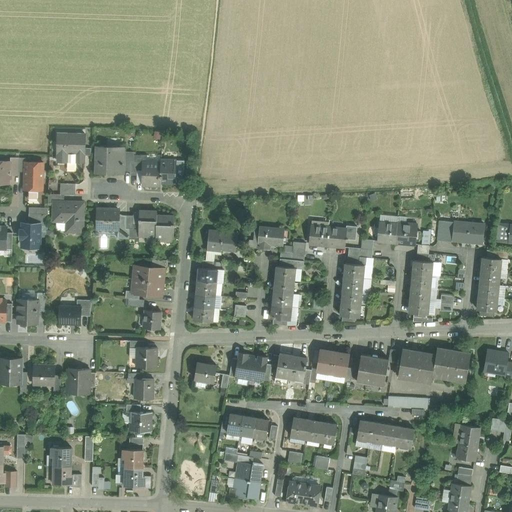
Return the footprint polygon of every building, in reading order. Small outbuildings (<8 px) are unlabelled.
[(85,134),(58,133),(57,161),(68,161),(68,162),(76,163),(76,161),(85,162),(85,134)] [(124,147),(97,146),(96,170),(112,170),(112,173),(123,173),(124,171),(124,151),(124,147)] [(134,151),(124,151),(124,171),(130,171),(130,161),(134,161),(134,155),(134,151)] [(137,162),(137,170),(143,171),(143,162),(147,162),(147,155),(134,155),(134,161),(137,162)] [(19,157),(11,157),(11,161),(11,175),(19,175),(19,171),(19,157)] [(11,161),(0,160),(0,182),(9,183),(9,175),(11,175),(11,161)] [(177,160),(161,160),(161,163),(160,182),(161,182),(176,183),(177,160)] [(26,162),(25,162),(25,172),(25,187),(28,187),(31,190),(37,190),(39,188),(43,188),(43,178),(43,168),(43,162),(26,162)] [(147,162),(143,162),(143,171),(143,181),(142,185),(160,185),(161,182),(160,182),(161,163),(147,162)] [(76,183),(61,183),(60,194),(64,194),(75,194),(76,183)] [(37,190),(31,190),(29,192),(29,198),(30,199),(36,199),(38,198),(38,192),(37,190)] [(60,194),(48,193),(48,202),(54,202),(55,202),(64,202),(64,194),(60,194)] [(64,202),(55,202),(54,202),(54,220),(57,220),(56,228),(58,230),(65,230),(70,230),(82,231),(83,202),(64,202)] [(111,211),(99,210),(99,209),(98,209),(97,228),(109,228),(118,228),(119,228),(119,219),(119,215),(119,210),(111,209),(111,211)] [(157,211),(139,210),(139,223),(139,235),(156,236),(157,215),(157,211)] [(48,214),(29,213),(29,223),(41,223),(41,226),(47,226),(48,214)] [(157,215),(156,236),(156,240),(174,241),(175,216),(157,215)] [(397,224),(398,222),(398,216),(380,215),(379,222),(397,224)] [(126,219),(119,219),(119,228),(118,228),(118,237),(118,238),(129,238),(129,228),(126,228),(126,219)] [(454,222),(439,220),(437,241),(452,243),(452,240),(454,222)] [(133,228),(129,228),(129,238),(139,239),(139,235),(139,223),(133,222),(133,228)] [(397,224),(379,222),(377,241),(387,242),(388,240),(395,241),(395,242),(396,242),(397,224)] [(408,223),(398,222),(397,224),(396,242),(416,244),(418,224),(408,223)] [(485,225),(454,222),(452,240),(464,241),(464,239),(483,241),(482,243),(483,243),(485,225)] [(29,223),(27,223),(26,229),(20,229),(20,238),(25,238),(24,247),(40,247),(41,226),(41,223),(29,223)] [(422,236),(421,244),(430,245),(432,224),(425,224),(424,236),(422,236)] [(511,225),(510,225),(499,224),(497,241),(509,242),(509,241),(511,241),(511,225)] [(329,227),(311,225),(309,244),(319,245),(319,243),(327,244),(329,227)] [(346,229),(329,227),(327,244),(335,245),(335,246),(345,247),(346,239),(356,240),(357,226),(347,225),(346,229)] [(285,229),(260,227),(259,234),(258,242),(259,242),(259,243),(259,248),(269,249),(270,244),(283,245),(285,229)] [(109,228),(109,236),(118,237),(118,228),(109,228)] [(238,233),(209,230),(207,249),(222,250),(222,248),(236,250),(238,233)] [(259,234),(252,234),(251,242),(248,241),(248,247),(259,248),(259,243),(258,242),(259,234)] [(362,240),(361,248),(373,249),(373,242),(362,240)] [(306,243),(293,241),(292,252),(305,253),(306,243)] [(418,244),(417,253),(429,254),(430,245),(421,244),(418,244)] [(361,248),(349,247),(348,255),(360,257),(361,248)] [(54,248),(51,257),(57,259),(59,250),(54,248)] [(373,249),(361,248),(360,257),(367,257),(372,258),(373,249)] [(222,250),(207,249),(206,260),(214,261),(215,261),(215,254),(221,254),(222,250)] [(508,252),(487,250),(486,257),(501,259),(507,260),(508,252)] [(292,252),(281,251),(280,258),(292,259),(292,252)] [(305,253),(292,252),(292,259),(304,260),(305,253)] [(429,254),(417,253),(417,260),(428,261),(429,254)] [(360,257),(348,255),(347,263),(359,264),(360,257)] [(486,257),(483,257),(482,263),(483,263),(483,270),(500,272),(501,259),(486,257)] [(292,259),(280,258),(279,266),(277,265),(276,271),(278,271),(277,278),(277,279),(294,281),(296,268),(302,269),(304,269),(304,260),(292,259)] [(167,260),(153,260),(152,267),(163,268),(163,270),(166,270),(167,260)] [(203,260),(203,268),(213,269),(213,266),(214,261),(206,260),(203,260)] [(417,260),(414,260),(413,266),(415,266),(414,273),(431,275),(433,262),(428,261),(417,260)] [(431,275),(439,276),(441,262),(433,262),(431,275)] [(347,263),(345,263),(345,269),(346,269),(346,276),(363,278),(364,265),(359,264),(347,263)] [(152,267),(137,265),(135,278),(162,281),(163,270),(163,268),(152,267)] [(203,268),(199,267),(198,273),(200,273),(199,280),(199,281),(216,282),(218,269),(213,269),(203,268)] [(500,272),(483,270),(481,270),(481,276),(482,276),(481,283),(499,285),(500,272)] [(397,274),(386,273),(385,280),(396,281),(397,274)] [(431,275),(414,273),(413,273),(412,279),(414,279),(413,286),(430,288),(431,275)] [(328,275),(323,275),(323,279),(319,279),(318,283),(327,284),(328,275)] [(363,278),(346,276),(344,276),(344,282),(345,282),(344,289),(362,291),(363,278)] [(162,281),(135,278),(134,291),(134,292),(140,293),(160,295),(162,281)] [(294,281),(277,279),(277,278),(276,278),(275,284),(276,284),(276,291),(276,292),(293,294),(294,281)] [(362,291),(369,292),(370,279),(363,278),(362,291)] [(216,282),(199,281),(199,280),(198,280),(197,286),(199,286),(198,293),(198,294),(215,295),(216,282)] [(499,285),(481,283),(480,283),(479,288),(481,289),(480,296),(497,298),(499,285)] [(430,288),(413,286),(411,286),(411,292),(412,292),(412,299),(429,301),(430,288)] [(430,288),(429,301),(437,302),(438,289),(430,288)] [(362,291),(344,289),(343,289),(342,294),(344,295),(343,302),(361,304),(362,291)] [(134,291),(126,290),(125,298),(129,298),(139,299),(140,293),(134,292),(134,291)] [(293,294),(276,292),(276,291),(274,291),(274,297),(275,297),(274,304),(274,305),(292,306),(293,294)] [(369,292),(362,291),(361,304),(368,305),(369,292)] [(215,295),(198,294),(198,293),(196,293),(196,299),(197,299),(197,306),(214,308),(215,295)] [(454,296),(441,294),(441,302),(453,303),(454,296)] [(325,297),(315,296),(314,308),(324,309),(325,297)] [(497,298),(480,296),(479,296),(478,302),(479,302),(479,309),(477,309),(480,310),(494,311),(496,311),(497,305),(497,298)] [(139,299),(129,298),(128,305),(144,306),(145,300),(139,299)] [(38,300),(19,299),(18,322),(37,323),(38,310),(38,300)] [(92,300),(77,299),(77,306),(81,306),(80,315),(90,316),(92,300)] [(429,301),(412,299),(410,299),(410,305),(411,305),(411,312),(409,312),(412,313),(426,314),(428,314),(429,301)] [(441,302),(437,302),(429,301),(428,314),(436,315),(437,306),(440,307),(441,302)] [(361,304),(343,302),(342,302),(341,307),(343,307),(342,315),(340,315),(342,315),(356,317),(359,317),(361,304)] [(453,303),(441,302),(440,307),(440,310),(453,311),(453,303)] [(292,306),(274,305),(274,304),(273,304),(272,310),(274,310),(273,317),(272,317),(271,318),(274,318),(287,319),(290,320),(292,306)] [(77,306),(61,306),(60,323),(80,324),(80,315),(81,306),(77,306)] [(214,308),(197,306),(195,306),(195,312),(196,312),(195,319),(194,319),(194,320),(213,321),(214,308)] [(161,311),(146,309),(144,327),(160,329),(161,311)] [(411,322),(425,322),(426,314),(412,313),(411,322)] [(413,340),(412,347),(429,349),(429,341),(413,340)] [(144,347),(138,346),(137,348),(137,366),(157,367),(157,347),(144,347)] [(471,353),(437,347),(436,354),(433,373),(467,379),(471,353)] [(436,354),(403,348),(398,375),(432,381),(433,373),(436,354)] [(335,351),(321,349),(321,350),(319,362),(318,370),(332,372),(335,351)] [(509,353),(487,350),(484,371),(505,374),(507,362),(509,353)] [(349,354),(335,351),(332,372),(345,375),(347,367),(349,354)] [(248,353),(240,352),(238,359),(236,377),(249,379),(253,356),(248,355),(248,353)] [(307,358),(280,353),(279,356),(277,367),(276,375),(303,380),(304,380),(306,369),(307,358)] [(389,358),(361,354),(357,381),(384,386),(386,378),(387,368),(388,362),(389,358)] [(259,357),(253,356),(249,379),(263,381),(266,363),(267,357),(259,355),(259,357)] [(22,358),(0,357),(0,360),(0,377),(9,378),(9,381),(21,382),(22,372),(22,358)] [(238,359),(232,358),(230,375),(230,376),(236,377),(238,359)] [(105,367),(100,362),(96,366),(102,371),(105,367)] [(217,365),(197,362),(194,378),(214,382),(216,372),(217,365)] [(319,362),(313,362),(312,370),(310,379),(316,380),(318,370),(319,362)] [(272,364),(266,363),(263,381),(269,382),(272,366),(272,364)] [(55,366),(34,365),(33,384),(54,384),(55,384),(55,375),(55,366)] [(353,368),(347,367),(345,375),(344,381),(345,381),(350,382),(353,368)] [(82,369),(69,369),(69,368),(68,368),(68,393),(89,394),(89,387),(90,372),(90,369),(82,369)] [(312,370),(306,369),(304,380),(303,380),(303,383),(309,384),(310,379),(312,370)] [(230,375),(223,373),(221,386),(227,387),(230,376),(230,375)] [(142,379),(135,378),(134,397),(154,398),(154,379),(142,379)] [(428,398),(389,396),(388,407),(412,408),(424,409),(428,409),(428,398)] [(126,422),(131,422),(131,412),(127,412),(127,409),(123,409),(123,417),(126,422)] [(141,411),(131,411),(131,412),(131,422),(131,430),(135,430),(145,431),(151,431),(152,412),(141,411)] [(228,426),(230,413),(223,412),(221,425),(228,426)] [(243,415),(230,413),(228,426),(227,431),(240,433),(243,415)] [(256,418),(243,415),(240,433),(242,434),(241,442),(251,444),(252,442),(253,435),(256,418)] [(308,419),(295,417),(291,435),(305,438),(308,419)] [(269,420),(256,418),(253,435),(264,437),(266,438),(269,420)] [(490,430),(497,431),(499,419),(492,418),(490,430)] [(322,422),(308,419),(305,438),(319,440),(322,422)] [(506,420),(499,419),(497,431),(504,432),(505,425),(506,420)] [(373,422),(360,420),(357,438),(370,440),(373,422)] [(337,424),(322,422),(319,440),(334,443),(337,424)] [(386,424),(373,422),(370,440),(383,442),(386,424)] [(452,442),(460,443),(463,424),(455,423),(452,442)] [(399,426),(386,424),(383,442),(396,444),(399,426)] [(480,427),(463,424),(460,443),(476,446),(476,445),(478,436),(479,437),(480,427)] [(278,426),(272,425),(269,439),(276,440),(278,426)] [(511,426),(505,425),(504,432),(503,439),(509,440),(511,426)] [(415,429),(399,426),(396,444),(412,447),(415,429)] [(240,433),(227,431),(226,437),(239,439),(240,433)] [(26,434),(18,434),(17,458),(25,458),(25,443),(26,436),(26,434)] [(94,436),(86,436),(85,460),(93,461),(94,436)] [(369,446),(370,440),(357,438),(356,444),(369,446)] [(476,446),(460,443),(457,458),(475,460),(477,445),(476,445),(476,446)] [(10,446),(0,445),(0,463),(3,463),(4,453),(10,453),(12,452),(12,447),(10,446)] [(72,447),(52,447),(51,456),(54,456),(54,465),(71,465),(72,447)] [(143,449),(123,449),(123,457),(126,458),(125,467),(143,467),(143,449)] [(224,460),(237,462),(238,454),(226,452),(224,458),(224,460)] [(237,462),(239,462),(240,461),(253,463),(254,457),(249,456),(238,454),(237,462)] [(330,457),(317,455),(316,461),(329,463),(330,457)] [(367,457),(355,455),(354,461),(366,463),(367,457)] [(253,463),(240,461),(239,462),(237,462),(235,478),(261,482),(264,464),(253,463)] [(329,463),(316,461),(315,467),(328,469),(329,463)] [(71,465),(54,465),(54,483),(74,483),(74,474),(71,474),(71,465)] [(511,468),(511,466),(501,465),(499,471),(511,473),(511,468)] [(143,467),(125,467),(125,485),(145,485),(145,476),(142,476),(143,467)] [(473,469),(459,467),(458,473),(472,475),(473,469)] [(18,471),(5,471),(5,472),(6,472),(6,482),(5,482),(5,486),(17,486),(18,471)] [(472,475),(458,473),(457,483),(471,486),(472,475)] [(82,474),(74,474),(74,483),(74,486),(82,487),(82,474)] [(261,482),(235,478),(232,495),(243,497),(243,496),(258,498),(261,482)] [(284,478),(278,478),(275,495),(281,496),(284,478)] [(219,480),(212,479),(210,492),(217,493),(219,480)] [(397,480),(391,479),(390,489),(398,490),(403,491),(405,482),(397,480)] [(295,482),(290,481),(287,501),(302,503),(305,483),(295,482)] [(315,485),(305,483),(302,503),(317,505),(320,486),(315,485)] [(457,483),(453,483),(450,502),(466,505),(468,498),(469,498),(471,486),(457,483)] [(333,487),(327,486),(325,500),(331,501),(333,487)] [(498,490),(490,488),(488,496),(496,498),(498,490)] [(450,502),(452,490),(445,489),(443,501),(450,502)] [(370,507),(378,508),(380,494),(372,492),(370,507)] [(389,495),(380,494),(378,508),(377,511),(394,511),(397,496),(389,495)] [(425,498),(417,496),(415,508),(422,509),(425,498)] [(425,498),(422,509),(429,511),(430,506),(431,499),(425,498)] [(465,511),(466,505),(450,502),(448,511),(465,511)]
